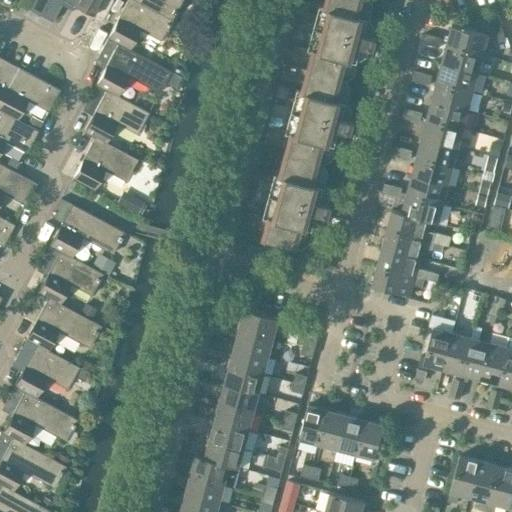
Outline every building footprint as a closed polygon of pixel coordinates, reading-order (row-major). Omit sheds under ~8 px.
[(31,0),(28,8),(40,14),(47,0),(31,0)] [(47,0),(40,14),(52,21),(63,0),(64,0),(93,15),(101,0),(47,0)] [(136,0),(126,0),(107,37),(128,49),(128,48),(139,28),(160,39),(171,18),(136,0)] [(136,0),(171,18),(180,0),(136,0)] [(307,69),(341,78),(346,59),(357,62),(367,56),(369,47),(373,48),(376,37),(372,36),(374,27),(369,18),(358,15),(361,0),(325,0),(324,6),(319,4),(307,48),(312,50),(307,69)] [(446,44),(483,54),(488,34),(451,25),(446,44)] [(430,44),(433,35),(424,32),(422,42),(430,44)] [(433,35),(430,44),(439,47),(442,37),(433,35)] [(104,67),(95,84),(117,95),(127,75),(158,92),(170,70),(128,48),(128,49),(107,37),(102,45),(113,51),(104,67)] [(446,44),(441,62),(478,72),(483,54),(446,44)] [(0,98),(17,66),(0,57),(0,98)] [(441,62),(436,81),(473,91),(478,72),(441,62)] [(17,66),(0,98),(0,110),(16,119),(27,99),(47,110),(59,89),(17,66)] [(285,153),(318,162),(324,142),(335,145),(345,139),(347,131),(350,132),(353,121),(350,120),(352,111),(346,101),(335,98),(341,78),(307,69),(302,89),(297,88),(285,132),(290,133),(285,153)] [(420,82),(423,72),(414,70),(412,80),(420,82)] [(423,72),(420,82),(429,84),(432,75),(423,72)] [(436,81),(431,99),(468,109),(473,91),(436,81)] [(105,142),(115,122),(136,133),(148,112),(117,95),(116,96),(105,89),(105,90),(95,84),(91,90),(102,96),(83,131),(93,137),(93,136),(105,142)] [(431,99),(426,118),(463,128),(468,109),(431,99)] [(411,119),(413,109),(404,107),(402,117),(411,119)] [(413,109),(411,119),(419,121),(422,112),(413,109)] [(26,124),(16,119),(0,110),(0,149),(5,141),(25,152),(37,130),(26,124)] [(31,115),(26,124),(37,130),(41,121),(31,115)] [(426,118),(421,137),(458,147),(463,128),(426,118)] [(93,136),(93,137),(71,178),(93,190),(104,169),(124,180),(136,158),(105,142),(93,136)] [(421,137),(416,156),(453,166),(458,147),(421,137)] [(492,141),(488,154),(497,157),(501,143),(492,141)] [(400,157),(403,147),(394,145),(392,154),(400,157)] [(403,147),(400,157),(409,159),(412,149),(403,147)] [(318,162),(285,153),(279,173),(274,172),(263,216),(267,217),(262,238),(296,247),(301,226),(312,229),(322,224),(324,215),(328,216),(331,205),(327,204),(330,195),(324,185),(313,182),(318,162)] [(448,184),(453,166),(416,156),(411,174),(448,184)] [(0,198),(3,193),(24,204),(35,182),(0,163),(0,198)] [(443,203),(448,184),(411,174),(406,193),(443,203)] [(482,178),(478,192),(488,195),(491,180),(482,178)] [(391,194),(393,184),(384,182),(382,192),(391,194)] [(393,184),(391,194),(399,196),(402,187),(393,184)] [(497,192),(494,203),(507,207),(510,196),(497,192)] [(406,193),(401,211),(401,212),(430,219),(429,220),(438,222),(446,224),(451,206),(442,204),(443,203),(406,193)] [(70,256),(71,256),(81,236),(112,253),(124,231),(71,203),(48,245),(59,251),(59,250),(70,256)] [(392,209),(387,228),(434,241),(436,232),(427,230),(429,220),(430,219),(401,212),(401,211),(392,209)] [(0,244),(2,245),(13,224),(0,216),(0,244)] [(491,219),(488,228),(500,231),(502,221),(491,219)] [(387,228),(382,247),(420,257),(422,247),(432,249),(441,252),(443,243),(434,241),(387,228)] [(55,258),(37,292),(47,297),(59,303),(69,283),(90,294),(101,272),(90,266),(89,266),(76,259),(71,256),(70,256),(59,250),(59,251),(48,245),(44,253),(55,258)] [(382,247),(377,265),(424,278),(429,280),(431,271),(426,270),(417,267),(420,257),(382,247)] [(98,252),(90,266),(101,272),(107,275),(115,262),(98,252)] [(424,278),(377,265),(371,285),(409,295),(412,284),(422,286),(424,278)] [(78,313),(59,303),(47,297),(25,339),(35,344),(47,350),(47,349),(57,330),(88,346),(100,325),(89,319),(78,313)] [(84,302),(78,313),(89,319),(95,308),(84,302)] [(239,327),(273,336),(279,317),(244,308),(239,327)] [(442,368),(452,331),(432,326),(423,363),(442,368)] [(268,355),(273,336),(239,327),(234,346),(268,355)] [(442,368),(461,373),(470,336),(452,331),(442,368)] [(479,378),(498,383),(507,346),(510,336),(491,331),(489,341),(479,378)] [(303,344),(314,347),(317,338),(305,335),(303,344)] [(461,373),(479,378),(489,341),(470,336),(461,373)] [(35,397),(35,396),(45,377),(66,388),(73,375),(84,381),(89,371),(78,366),(47,349),(47,350),(35,344),(25,339),(21,346),(31,351),(13,386),(23,391),(35,397)] [(312,356),(314,347),(303,344),(301,353),(312,356)] [(234,346),(229,364),(264,374),(268,355),(234,346)] [(498,383),(511,386),(511,347),(507,346),(498,383)] [(229,364),(224,383),(259,392),(264,374),(229,364)] [(415,376),(424,379),(427,370),(417,367),(415,376)] [(293,381),(305,385),(307,375),(295,372),(293,381)] [(452,386),(462,389),(464,380),(454,377),(452,386)] [(305,385),(293,381),(291,390),(303,393),(305,385)] [(224,383),(219,401),(254,411),(259,392),(224,383)] [(20,398),(1,432),(11,438),(12,437),(23,444),(23,443),(34,423),(65,440),(76,418),(35,396),(35,397),(23,391),(13,386),(9,392),(20,398)] [(462,389),(452,386),(450,395),(459,397),(462,389)] [(489,396),(499,399),(501,390),(491,387),(489,396)] [(499,399),(489,396),(487,405),(496,407),(499,399)] [(219,401),(214,420),(249,429),(254,411),(219,401)] [(318,443),(327,408),(308,403),(299,438),(318,443)] [(346,413),(327,408),(318,443),(336,448),(346,413)] [(285,409),(283,418),(295,422),(298,412),(285,409)] [(364,418),(346,413),(336,448),(355,453),(364,418)] [(293,430),(295,422),(283,418),(281,427),(293,430)] [(364,418),(355,453),(374,458),(384,423),(364,418)] [(214,420),(209,438),(244,448),(249,429),(214,420)] [(54,459),(23,443),(23,444),(12,437),(11,438),(1,432),(0,434),(0,440),(8,445),(0,459),(0,484),(11,490),(12,490),(22,470),(53,487),(64,466),(65,465),(54,459)] [(209,438),(204,456),(204,457),(230,464),(229,465),(239,467),(244,448),(209,438)] [(275,447),(273,455),(284,458),(287,450),(275,447)] [(57,453),(54,459),(65,465),(64,466),(66,467),(70,459),(57,453)] [(195,454),(190,473),(224,483),(234,485),(239,467),(229,465),(230,464),(204,457),(204,456),(195,454)] [(459,493),(469,495),(479,459),(459,454),(447,500),(456,502),(459,493)] [(284,458),(273,455),(271,464),(282,467),(284,458)] [(497,464),(479,459),(469,495),(479,498),(476,508),(485,510),(497,464)] [(309,477),(312,466),(303,463),(300,474),(309,477)] [(511,482),(511,468),(497,464),(485,510),(492,511),(493,511),(496,503),(506,505),(511,482)] [(321,468),(312,466),(309,477),(318,479),(321,468)] [(220,501),(224,483),(190,473),(185,492),(220,501)] [(346,487),(349,475),(340,473),(338,485),(346,487)] [(349,475),(346,487),(355,489),(358,478),(349,475)] [(39,504),(12,490),(11,490),(0,484),(0,511),(52,511),(53,511),(49,510),(39,504)] [(265,484),(263,493),(275,496),(277,487),(265,484)] [(284,490),(282,499),(294,502),(296,493),(284,490)] [(324,510),(330,511),(360,511),(364,500),(329,491),(324,510)] [(185,492),(180,511),(185,511),(216,511),(220,501),(185,492)] [(273,505),(275,496),(263,493),(261,501),(273,505)] [(43,497),(39,504),(49,510),(53,503),(43,497)] [(294,502),(282,499),(281,503),(279,508),(292,511),(294,502)]
